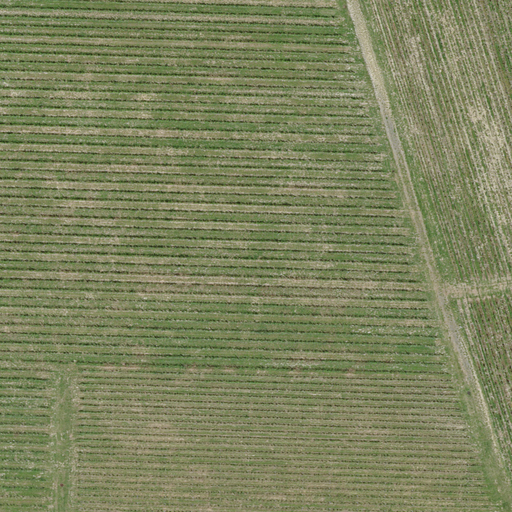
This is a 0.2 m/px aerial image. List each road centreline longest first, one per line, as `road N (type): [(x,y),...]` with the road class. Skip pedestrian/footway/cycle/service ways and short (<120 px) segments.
road 1 (track): [(511,508),(351,0)]
road 2 (track): [(66,377),(62,511)]
